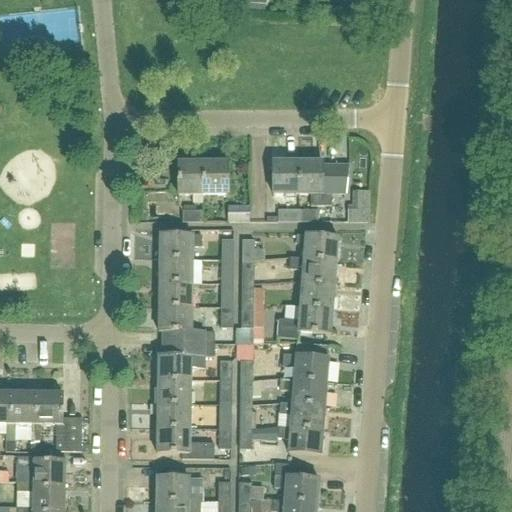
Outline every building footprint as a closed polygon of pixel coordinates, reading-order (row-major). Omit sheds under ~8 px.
[(265,0),(243,0),(243,11),(264,12),(265,0)] [(176,198),(201,198),(200,165),(175,165),(176,198)] [(200,165),(201,198),(226,198),(225,165),(200,165)] [(296,197),(296,165),(271,165),(271,197),(296,197)] [(323,165),(296,165),(296,197),(311,197),(311,209),(332,209),(332,197),(344,197),(348,169),(323,169),(323,165)] [(296,214),(296,225),(317,225),(317,213),(296,214)] [(202,226),(202,214),(182,214),(182,226),(202,226)] [(296,214),(279,214),(279,226),(296,225),(296,214)] [(249,216),(231,216),(232,227),(250,226),(249,216)] [(304,248),(303,262),(303,263),(336,265),(338,240),(305,238),(298,237),(297,247),(304,248)] [(158,239),(158,263),(191,264),(191,250),(201,251),(202,240),(191,240),(191,239),(158,239)] [(220,263),(232,264),(233,244),(221,243),(220,263)] [(242,244),(241,264),(254,264),(254,244),(242,244)] [(301,286),(334,289),(336,265),(303,263),(303,262),(289,261),(289,272),(302,274),(301,286)] [(191,264),(158,263),(158,287),(191,288),(191,287),(201,287),(201,264),(191,264)] [(232,283),(232,264),(220,263),(220,283),(232,283)] [(253,284),(254,264),(241,264),(241,284),(253,284)] [(301,286),(299,310),(332,313),(334,289),(301,286)] [(157,311),(190,312),(191,288),(158,287),(157,311)] [(220,291),(219,312),(232,312),(233,291),(220,291)] [(241,312),(253,312),(253,292),(241,292),(241,312)] [(253,292),(253,312),(262,311),(263,292),(253,292)] [(330,337),(332,313),(299,310),(299,311),(284,310),(283,323),(278,322),(277,341),(297,342),(298,335),(330,337)] [(161,348),(213,348),(213,336),(190,336),(190,312),(157,311),(157,336),(161,336),(161,348)] [(262,311),(253,312),(253,333),(235,333),(235,347),(262,347),(262,311)] [(232,331),(232,312),(219,312),(219,331),(232,331)] [(253,312),(241,312),(240,332),(252,332),(253,312)] [(294,383),(326,386),(328,361),(326,361),(327,349),(296,347),(295,358),(284,358),(283,370),(295,371),(294,383)] [(213,348),(161,348),(161,360),(157,360),(156,384),(189,385),(189,371),(204,371),(204,360),(213,360),(213,348)] [(219,365),(219,385),(231,385),(231,365),(219,365)] [(240,385),(252,385),(252,365),(240,365),(240,385)] [(324,410),(326,386),(294,383),(293,384),(282,383),(281,394),(293,394),(292,407),(280,406),(280,407),(286,406),(324,410)] [(189,385),(156,384),(156,408),(189,409),(189,385)] [(231,385),(219,385),(218,404),(230,405),(231,385)] [(252,385),(240,385),(239,405),(252,405),(252,385)] [(260,386),(253,385),(252,400),(260,401),(260,386)] [(11,427),(12,396),(0,395),(0,427),(6,427),(5,455),(15,456),(15,427),(11,427)] [(36,428),(37,396),(12,396),(11,427),(15,427),(31,428),(31,444),(40,444),(40,428),(36,428)] [(36,428),(40,428),(56,428),(56,454),(81,455),(81,421),(62,421),(63,397),(37,396),(36,428)] [(290,431),(323,433),(324,410),(286,406),(280,407),(279,417),(291,418),(290,431)] [(189,409),(156,408),(156,432),(188,433),(189,409)] [(239,433),(250,433),(251,412),(239,412),(239,433)] [(219,413),(218,433),(230,433),(230,413),(219,413)] [(323,433),(290,431),(278,430),(277,441),(289,442),(288,455),(321,458),(323,433)] [(188,433),(156,432),(155,457),(180,457),(180,463),(213,464),(213,447),(188,447),(188,433)] [(229,452),(230,433),(218,433),(218,452),(229,452)] [(250,433),(239,433),(238,453),(250,453),(250,433)] [(33,469),(33,485),(33,489),(64,490),(65,464),(35,463),(35,460),(17,460),(17,469),(33,469)] [(274,478),(273,490),(285,491),(284,504),(317,506),(319,482),(307,481),(308,468),(275,466),(274,478)] [(155,505),(199,506),(187,506),(188,481),(155,481),(155,505)] [(64,511),(64,490),(33,489),(33,485),(17,485),(17,494),(33,495),(33,511),(32,511),(64,511)] [(217,486),(217,507),(229,507),(229,486),(217,486)] [(239,486),(239,507),(251,506),(251,486),(239,486)] [(316,511),(317,506),(284,504),(272,503),(271,511),(316,511)]
